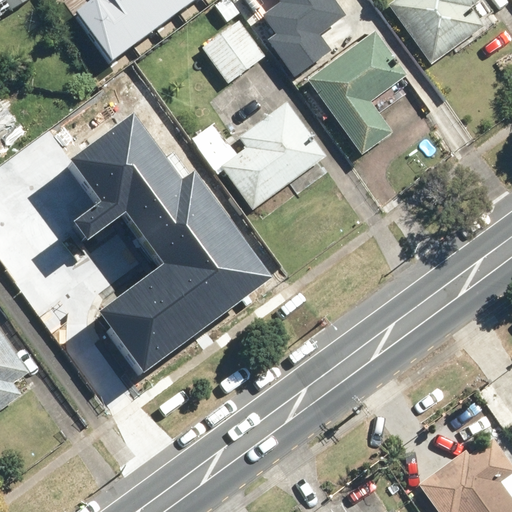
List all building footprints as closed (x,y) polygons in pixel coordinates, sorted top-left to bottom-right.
[(0,0),(0,14),(19,3),(17,0),(0,0)] [(98,0),(74,17),(108,64),(196,0),(98,0)] [(266,34),(294,72),(329,45),(316,27),(342,8),(335,0),(271,0),(258,11),(272,30),(266,34)] [(487,11),(478,0),(406,0),(392,11),(425,56),(487,11)] [(225,82),(255,61),(235,32),(205,54),(225,82)] [(369,42),(337,64),(313,81),(364,151),(387,134),(363,100),(394,79),(369,42)] [(218,162),(248,205),(316,158),(286,115),(218,162)] [(0,149),(19,136),(5,116),(0,119),(0,149)] [(135,288),(100,314),(142,371),(264,280),(171,156),(157,166),(123,122),(63,167),(92,207),(64,228),(91,263),(106,251),(135,288)] [(0,352),(0,405),(25,388),(0,352)] [(464,455),(416,489),(431,511),(511,511),(511,506),(497,486),(511,475),(511,472),(489,439),(471,451),(464,455)]
